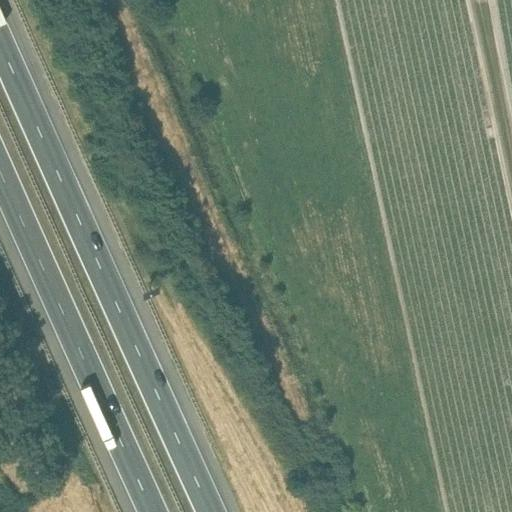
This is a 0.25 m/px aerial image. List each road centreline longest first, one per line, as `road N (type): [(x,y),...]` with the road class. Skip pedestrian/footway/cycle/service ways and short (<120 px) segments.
road 1 (motorway): [(230,511),(0,16)]
road 2 (motorway): [(0,158),(157,511)]
